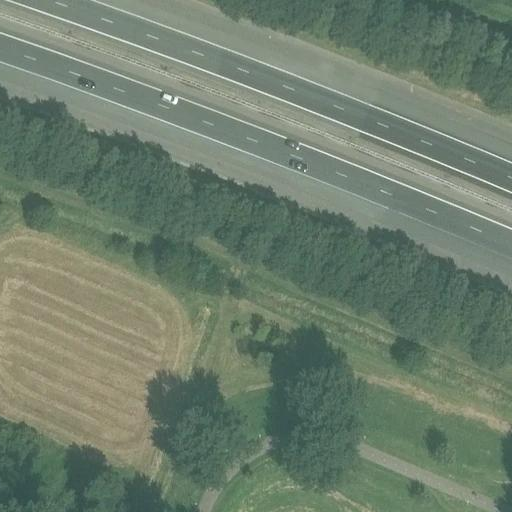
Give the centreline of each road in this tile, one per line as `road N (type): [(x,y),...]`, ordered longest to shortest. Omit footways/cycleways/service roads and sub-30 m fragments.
road 1 (motorway): [(0,52),(198,121),(511,249)]
road 2 (motorway): [(511,181),(40,0)]
